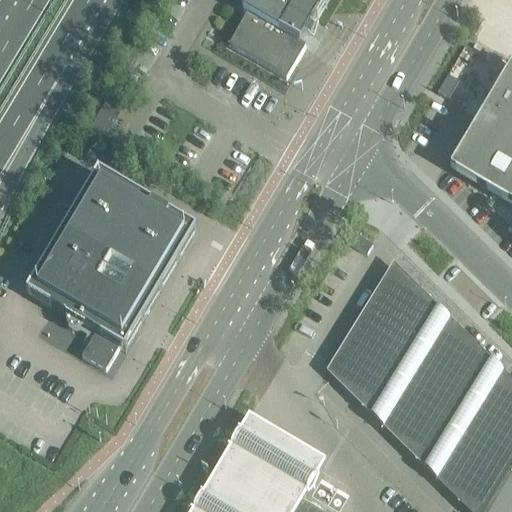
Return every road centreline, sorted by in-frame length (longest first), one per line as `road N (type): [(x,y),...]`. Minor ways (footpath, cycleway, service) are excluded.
road 1 (primary): [(315,152),(101,511)]
road 2 (primary): [(149,511),(348,168)]
road 3 (unclassified): [(511,311),(348,168)]
road 4 (primary): [(348,168),(446,0)]
road 5 (primary): [(404,0),(315,152)]
road 6 (motorway): [(0,194),(47,68)]
